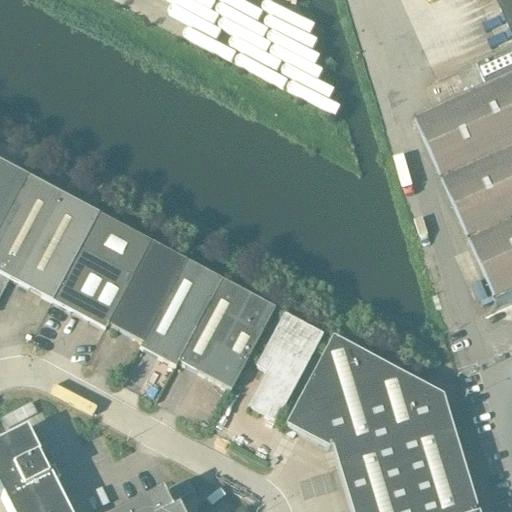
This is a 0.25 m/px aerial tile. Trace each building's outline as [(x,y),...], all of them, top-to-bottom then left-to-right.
[(511,0),(494,0),(511,39),(511,0)] [(511,298),(511,78),(415,123),(497,306),(511,298)] [(0,228),(27,179),(0,164),(0,228)] [(52,305),(99,217),(27,179),(0,228),(0,297),(8,282),(52,305)] [(131,279),(149,244),(99,217),(52,305),(103,333),(106,327),(106,328),(132,280),(131,279)] [(142,347),(186,264),(149,244),(131,279),(132,280),(106,328),(141,346),(142,347)] [(175,365),(220,283),(186,264),(142,347),(141,346),(138,351),(174,370),(177,365),(175,365)] [(229,393),(273,311),(220,283),(175,365),(177,365),(229,393)] [(275,426),(322,337),(283,316),(254,369),(265,375),(246,410),(275,426)] [(348,511),(474,511),(445,416),(440,400),(331,342),(283,430),(326,453),(330,452),(348,511)] [(65,511),(47,476),(46,476),(44,473),(46,471),(47,469),(47,467),(46,465),(44,463),(42,462),(39,463),(37,459),(39,459),(25,431),(4,441),(4,442),(0,444),(0,496),(1,499),(0,499),(6,511),(65,511)] [(175,511),(168,511),(160,495),(127,511),(176,511),(175,511)]
